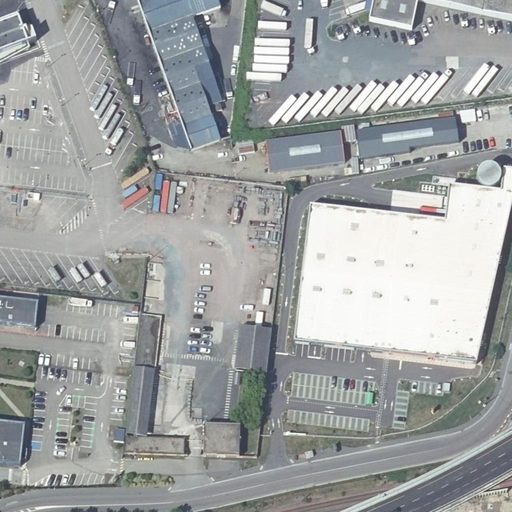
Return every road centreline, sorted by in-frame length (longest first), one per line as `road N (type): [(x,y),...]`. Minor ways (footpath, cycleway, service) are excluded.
road 1 (tertiary): [(21,511),(232,492),(443,447),(484,431),(511,394)]
road 2 (trunk): [(511,453),(405,511)]
